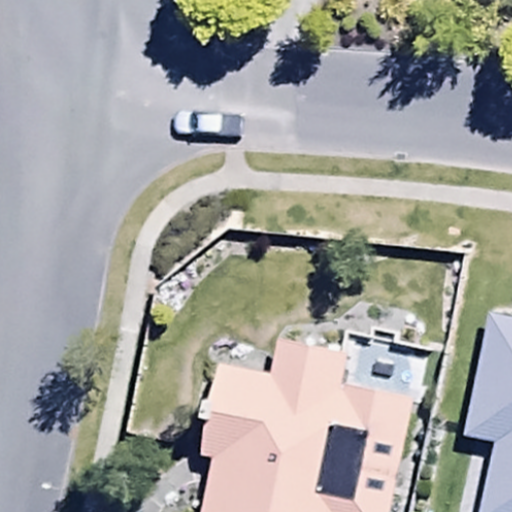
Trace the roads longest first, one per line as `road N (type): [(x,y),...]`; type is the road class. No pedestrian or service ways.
road 1 (residential): [(511,122),(261,97),(62,91)]
road 2 (residential): [(62,91),(30,299),(0,426)]
